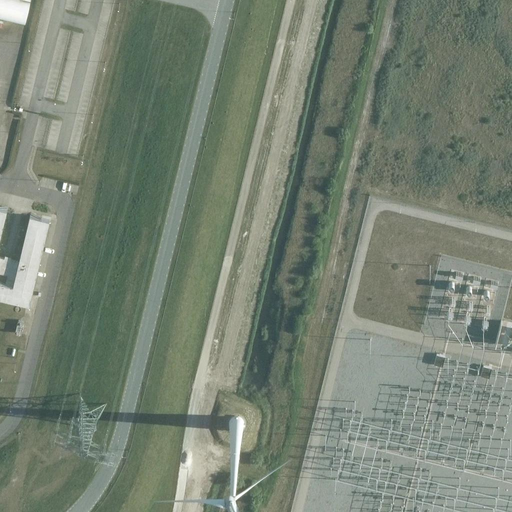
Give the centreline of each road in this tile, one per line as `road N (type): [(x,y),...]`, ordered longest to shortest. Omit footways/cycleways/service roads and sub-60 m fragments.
road 1 (unclassified): [(78,511),(105,477),(124,428),(228,0)]
road 2 (unclassified): [(0,185),(65,206),(19,406),(0,430)]
